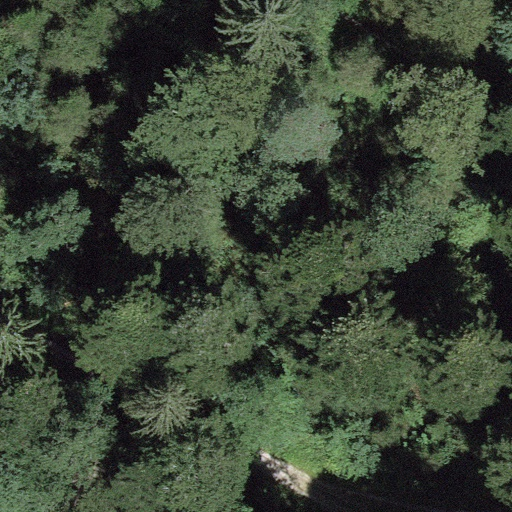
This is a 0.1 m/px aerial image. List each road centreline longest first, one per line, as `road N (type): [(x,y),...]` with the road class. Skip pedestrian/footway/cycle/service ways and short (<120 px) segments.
road 1 (track): [(0,317),(352,511)]
road 2 (track): [(511,113),(323,0)]
road 3 (track): [(456,511),(291,476)]
